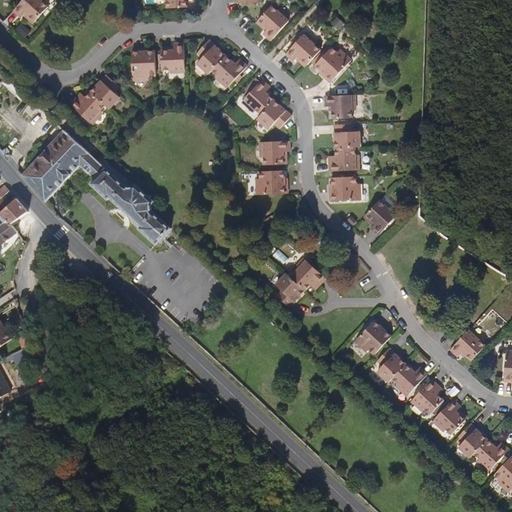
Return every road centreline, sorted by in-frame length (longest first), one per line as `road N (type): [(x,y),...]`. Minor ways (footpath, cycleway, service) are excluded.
road 1 (residential): [(215,27),(299,99),(310,190),(375,260),(410,324),(482,394),(511,403)]
road 2 (primary): [(354,511),(51,225)]
road 3 (residential): [(0,32),(43,71),(65,78),(96,66),(137,31),(215,27)]
road 4 (residential): [(51,225),(27,273),(44,395)]
